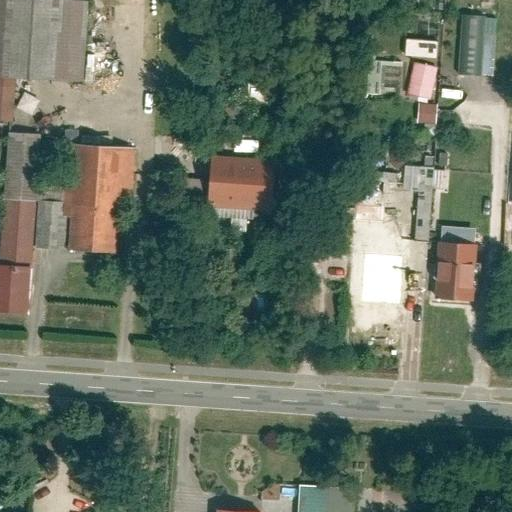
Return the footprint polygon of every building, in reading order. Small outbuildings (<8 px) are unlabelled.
[(0,0),(0,117),(12,119),(15,75),(79,79),(83,0),(0,0)] [(460,12),(457,71),(479,73),(482,31),(495,32),(496,14),(483,13),(460,12)] [(404,38),(403,58),(441,61),(442,41),(404,38)] [(404,94),(428,100),(436,66),(412,61),(404,94)] [(421,121),(440,124),(443,105),(424,101),(421,121)] [(5,129),(0,188),(0,257),(31,260),(33,245),(125,253),(134,144),(65,138),(63,154),(34,152),(36,132),(5,129)] [(437,165),(446,165),(446,151),(437,151),(437,165)] [(277,157),(214,154),(212,177),(176,175),(173,239),(200,240),(202,205),(215,206),(214,215),(248,217),(249,205),(274,206),(277,157)] [(432,165),(404,164),(403,188),(431,190),(432,165)] [(433,168),(433,187),(444,188),(444,168),(433,168)] [(359,241),(355,299),(379,301),(379,291),(401,293),(403,266),(397,266),(399,236),(381,235),(383,204),(349,201),(346,240),(359,241)] [(435,239),(431,296),(470,299),(474,242),(435,239)] [(0,311),(23,313),(26,265),(0,263),(0,311)] [(200,281),(211,303),(232,293),(221,271),(200,281)] [(295,478),(293,511),(352,511),(355,482),(295,478)]
